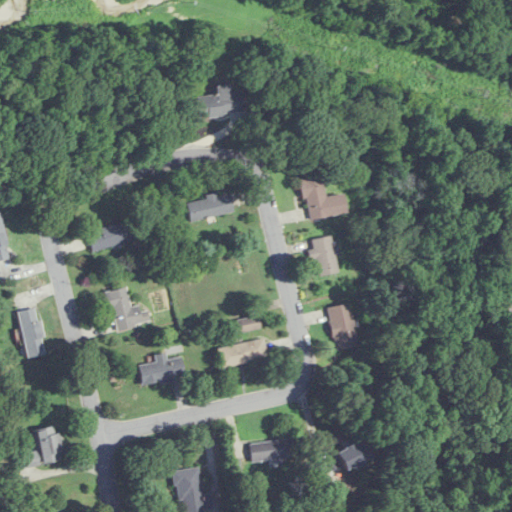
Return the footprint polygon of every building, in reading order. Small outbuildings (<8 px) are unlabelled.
[(243,112),(240,85),(216,88),(216,94),(196,97),(199,117),(243,112)] [(346,213),(343,194),(324,197),(320,176),(301,179),(307,219),(346,213)] [(190,222),(234,212),(229,192),(186,202),(190,222)] [(1,213),(0,212),(0,259),(9,258),(1,213)] [(137,240),(132,221),(87,232),(92,251),(137,240)] [(310,239),(313,258),(316,257),(319,276),(336,273),(331,237),(310,239)] [(131,307),(126,287),(106,292),(115,330),(147,322),(143,304),(131,307)] [(327,307),(337,365),(352,362),(350,351),(356,349),(348,303),(327,307)] [(19,310),(25,357),(44,355),(38,308),(19,310)] [(267,359),(264,339),(217,347),(220,367),(267,359)] [(181,356),(167,359),(166,353),(154,355),(155,362),(138,365),(141,383),(184,377),(181,356)] [(36,451),(15,455),(17,469),(63,461),(57,425),(33,429),(36,451)] [(251,462),(296,457),(294,438),(248,444),(251,462)] [(367,459),(358,441),(336,453),(345,471),(367,459)] [(206,511),(206,509),(213,508),(211,493),(201,494),(198,467),(174,470),(178,511),(206,511)]
